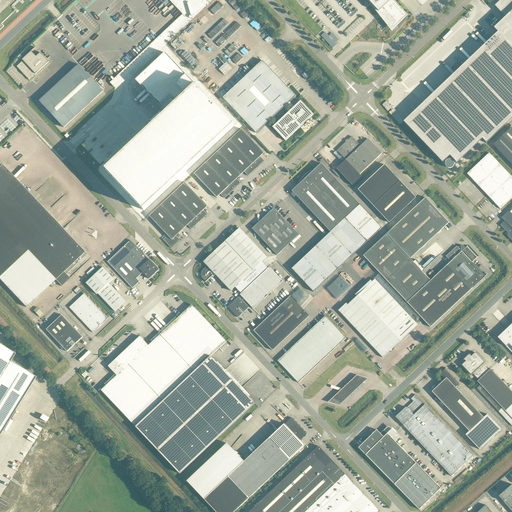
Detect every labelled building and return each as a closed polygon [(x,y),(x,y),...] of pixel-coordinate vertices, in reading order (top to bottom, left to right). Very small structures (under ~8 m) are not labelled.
[(367,0),(370,3),(369,3),(370,4),(370,3),(379,12),(379,11),(381,13),(380,13),(382,16),(383,15),(384,16),(383,17),(393,28),(407,15),(407,16),(408,16),(393,0),(367,0)] [(488,41),(404,122),(443,163),(450,156),(457,163),(482,139),(486,143),(511,118),(511,0),(502,0),(496,6),(506,16),(505,17),(494,28),(497,32),(488,41)] [(246,19),(252,14),(241,2),(236,7),(246,19)] [(213,39),(218,35),(213,31),(209,35),(213,39)] [(23,60),(17,66),(29,80),(49,62),(40,53),(36,56),(29,63),(24,58),(22,60),(23,60)] [(191,90),(106,170),(144,210),(234,126),(196,85),(196,86),(165,53),(136,80),(140,85),(161,107),(166,112),(191,89),(191,90)] [(294,107),(294,106),(290,102),(296,96),(262,60),(223,98),(256,133),(288,104),(292,108),(272,127),(286,141),(314,114),(301,101),(294,107)] [(79,64),(39,101),(64,128),(103,91),(79,64)] [(511,128),(493,145),(511,164),(511,128)] [(242,129),(230,140),(256,168),(264,161),(260,157),(264,153),(242,129)] [(362,177),(359,175),(382,154),(368,139),(360,146),(352,136),(337,150),(346,160),(336,169),(352,186),(362,177)] [(248,176),(256,168),(230,140),(218,151),(240,175),(244,172),(248,176)] [(237,179),(240,175),(218,151),(206,162),(233,191),(241,183),(237,179)] [(489,153),(467,174),(478,186),(501,165),(489,153)] [(225,198),(233,191),(206,162),(194,174),(217,198),(221,194),(225,198)] [(321,163),(292,191),(330,232),(317,245),(338,268),(381,227),(321,163)] [(0,279),(26,307),(55,280),(61,286),(70,279),(63,272),(85,252),(2,165),(0,166),(0,279)] [(358,190),(373,206),(400,181),(384,165),(358,190)] [(511,177),(501,165),(478,186),(490,198),(511,177)] [(511,177),(490,198),(500,209),(511,197),(511,177)] [(416,198),(400,181),(373,206),(389,223),(416,198)] [(185,182),(167,199),(149,216),(168,236),(163,240),(171,248),(180,240),(176,236),(187,225),(192,229),(208,214),(203,210),(207,206),(185,182)] [(472,262),(478,257),(477,257),(467,247),(468,246),(467,246),(465,248),(465,247),(463,247),(463,246),(460,246),(460,247),(459,247),(458,247),(456,246),(457,246),(446,256),(445,256),(451,262),(431,280),(410,259),(449,222),(425,198),(363,255),(430,327),(485,276),(472,262)] [(511,207),(502,217),(502,218),(505,221),(500,225),(507,233),(507,236),(511,240),(511,207)] [(299,235),(274,208),(252,229),(277,255),(299,235)] [(202,273),(202,274),(202,275),(202,276),(202,277),(203,277),(203,278),(206,281),(205,282),(214,274),(231,291),(235,287),(241,293),(241,294),(269,268),(268,268),(262,262),(267,257),(240,228),(203,262),(207,266),(204,269),(203,270),(203,271),(202,271),(202,272),(202,273)] [(130,240),(108,262),(132,288),(140,282),(136,278),(143,272),(149,279),(159,270),(150,259),(146,262),(134,250),(136,248),(130,241),(131,241),(130,240)] [(317,245),(304,257),(326,280),(338,268),(317,245)] [(313,292),(326,280),(304,257),(292,269),(313,292)] [(98,293),(115,311),(126,301),(109,283),(113,278),(103,267),(86,283),(97,294),(98,293)] [(228,307),(229,307),(235,313),(234,314),(238,318),(243,313),(242,313),(243,311),(244,312),(249,307),(248,307),(250,305),(253,309),(272,291),(283,281),(270,267),(269,268),(241,294),(240,295),(241,296),(239,297),(238,296),(228,307)] [(340,312),(383,358),(389,351),(391,352),(394,349),(393,348),(418,325),(375,279),(340,312)] [(103,322),(105,321),(106,321),(108,319),(84,294),(69,308),(93,333),(95,331),(96,330),(96,329),(97,328),(97,327),(98,327),(99,326),(99,325),(100,324),(101,323),(102,323),(103,322)] [(283,303),(254,331),(273,351),(309,316),(291,296),(287,300),(283,303)] [(117,375),(101,390),(102,391),(136,427),(180,474),(255,403),(211,356),(215,352),(226,341),(223,338),(192,305),(149,345),(140,336),(123,352),(115,360),(108,366),(117,375)] [(33,311),(39,317),(43,313),(37,307),(33,311)] [(76,343),(83,337),(62,315),(46,330),(67,352),(73,346),(78,346),(79,346),(76,343)] [(278,361),(298,383),(346,338),(325,316),(278,361)] [(511,323),(498,337),(511,352),(511,323)] [(0,434),(36,377),(10,361),(15,354),(0,344),(0,434)] [(470,354),(469,355),(467,356),(466,357),(465,358),(464,359),(464,360),(466,361),(462,365),(471,375),(473,374),(479,380),(477,381),(480,385),(477,388),(511,425),(511,391),(491,369),(489,370),(483,364),(485,363),(475,352),(471,356),(470,355),(470,354)] [(482,419),(464,398),(455,388),(458,385),(459,385),(445,369),(446,368),(441,373),(440,374),(439,375),(439,376),(440,379),(441,380),(442,382),(432,392),(469,431),(466,435),(480,450),(501,429),(487,414),(482,419)] [(451,476),(464,465),(473,456),(425,404),(416,395),(411,399),(413,401),(407,408),(406,407),(396,417),(403,425),(451,476)] [(301,428),(300,427),(300,426),(299,425),(298,425),(297,424),(297,423),(296,422),(295,421),(294,420),(293,418),(292,418),(291,419),(290,419),(288,420),(288,421),(284,424),(244,462),(241,458),(241,456),(237,454),(238,453),(234,451),(227,443),(187,481),(216,511),(234,511),(305,446),(300,441),(301,440),(303,439),(303,438),(304,437),(305,437),(306,436),(306,435),(307,434),(306,433),(305,431),(304,431),(303,430),(303,429),(302,428),(301,428)] [(377,430),(358,448),(419,510),(433,496),(438,491),(441,488),(395,442),(400,437),(392,429),(384,437),(380,433),(377,430)] [(319,446),(249,511),(305,511),(345,474),(319,446)] [(345,474),(305,511),(379,511),(380,511),(379,510),(345,474)] [(511,484),(499,496),(504,502),(511,494),(511,484)]
